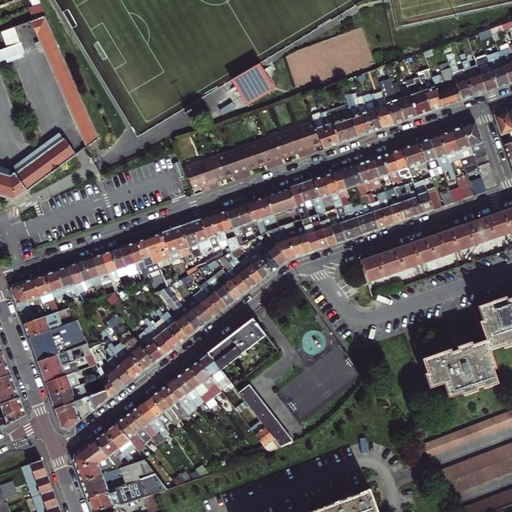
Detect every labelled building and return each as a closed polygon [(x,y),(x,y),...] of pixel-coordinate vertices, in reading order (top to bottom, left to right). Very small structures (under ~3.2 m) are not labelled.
[(38,20),(44,18),(43,14),(40,6),(39,5),(33,7),(38,20)] [(53,19),(50,11),(43,14),(44,18),(46,22),(53,19)] [(29,23),(37,43),(42,53),(49,68),(63,61),(47,24),(46,22),(44,18),(38,20),(29,23)] [(490,31),(492,37),(504,33),(501,26),(490,31)] [(19,45),(13,29),(1,33),(7,49),(18,45),(19,45)] [(490,31),(477,35),(479,41),(492,37),(490,31)] [(0,51),(0,61),(21,54),(18,45),(7,49),(0,51)] [(442,48),(447,63),(462,102),(468,100),(474,98),(464,70),(458,72),(448,46),(442,48)] [(511,56),(509,49),(498,53),(509,85),(511,84),(511,56)] [(471,51),(475,64),(486,94),(491,92),(496,90),(485,58),(484,53),(476,56),(474,50),(471,51)] [(498,53),(485,58),(496,90),(503,87),(509,85),(498,53)] [(486,94),(475,64),(472,66),(473,68),(469,70),(467,62),(465,63),(462,56),(459,57),(464,70),(474,98),(480,96),(486,94)] [(49,68),(65,105),(80,99),(63,61),(49,68)] [(462,102),(447,63),(438,66),(442,76),(432,79),(443,109),(452,105),(462,102)] [(234,82),(239,90),(266,74),(261,65),(234,82)] [(417,75),(419,79),(431,113),(437,111),(443,109),(432,79),(429,70),(417,75)] [(276,91),(266,74),(239,90),(249,107),(276,91)] [(407,91),(410,97),(417,118),(423,116),(431,113),(419,79),(413,81),(416,88),(407,91)] [(378,84),(381,92),(393,126),(398,124),(404,122),(392,87),(389,80),(378,84)] [(397,85),(392,87),(404,122),(410,120),(417,118),(410,97),(402,100),(397,85)] [(381,92),(370,96),(382,130),(387,128),(393,126),(381,92)] [(382,130),(370,96),(369,94),(361,97),(362,98),(374,133),(378,132),(382,130)] [(355,95),(352,96),(366,136),(370,134),(374,133),(362,98),(357,100),(355,95)] [(346,104),(346,106),(358,138),(362,137),(366,136),(352,96),(349,97),(351,102),(346,104)] [(77,131),(85,149),(98,139),(80,99),(65,105),(73,122),(77,131)] [(346,106),(328,112),(339,145),(349,142),(358,138),(346,106)] [(494,117),(504,146),(511,143),(511,122),(508,111),(501,114),(494,117)] [(328,112),(320,115),(332,148),(336,146),(339,145),(328,112)] [(312,116),(315,124),(322,145),(324,150),(329,149),(332,148),(320,115),(320,113),(312,116)] [(315,124),(298,129),(308,156),(315,154),(314,148),(317,147),(322,145),(315,124)] [(470,126),(463,128),(470,148),(480,145),(481,148),(484,147),(476,124),(470,126)] [(456,131),(451,132),(460,159),(466,175),(473,196),(486,191),(477,168),(475,161),(472,152),(470,148),(463,128),(456,131)] [(289,133),(282,135),(290,156),(294,155),(297,154),(298,153),(300,159),(308,156),(298,129),(289,133)] [(450,163),(460,159),(451,132),(447,134),(441,136),(450,163)] [(0,173),(10,177),(62,138),(59,133),(9,170),(0,167),(0,173)] [(282,135),(264,141),(274,168),(283,165),(281,160),(285,158),(290,156),(282,135)] [(435,138),(430,140),(437,159),(440,167),(440,166),(442,173),(448,171),(451,180),(455,179),(450,163),(441,136),(435,138)] [(0,173),(0,197),(11,201),(13,202),(14,201),(25,192),(75,156),(62,138),(10,177),(0,173)] [(440,167),(437,159),(430,140),(424,142),(418,144),(426,166),(427,167),(431,178),(443,174),(442,173),(440,166),(440,167)] [(264,141),(249,147),(257,168),(261,166),(264,165),(266,171),(274,168),(264,141)] [(415,174),(414,170),(426,166),(418,144),(410,147),(402,150),(410,176),(415,174)] [(257,168),(249,147),(233,152),(243,179),(249,177),(247,171),(251,170),(257,168)] [(481,148),(472,152),(475,161),(477,168),(490,164),(488,160),(487,156),(484,147),(481,148)] [(406,177),(410,176),(402,150),(397,151),(392,153),(400,175),(404,173),(406,177)] [(233,152),(218,158),(225,178),(228,177),(231,176),(234,182),(243,179),(233,152)] [(387,155),(382,156),(391,180),(392,183),(397,182),(398,184),(402,182),(400,175),(392,153),(387,155)] [(373,160),(382,183),(391,180),(382,156),(378,158),(373,160)] [(218,158),(201,163),(211,190),(216,188),(214,182),(219,181),(225,178),(218,158)] [(368,161),(365,163),(374,190),(383,186),(382,183),(373,160),(368,161)] [(211,190),(201,163),(183,170),(190,191),(195,189),(198,188),(200,194),(211,190)] [(374,190),(365,163),(361,164),(356,165),(366,193),(374,190)] [(490,164),(477,168),(486,191),(497,188),(493,174),(490,164)] [(366,193),(356,165),(347,169),(339,171),(346,190),(356,186),(359,196),(363,195),(365,200),(368,199),(367,196),(366,193)] [(346,190),(339,171),(335,173),(330,175),(337,193),(346,190)] [(323,177),(332,205),(334,209),(342,207),(338,197),(337,193),(330,175),(326,176),(323,177)] [(466,175),(455,179),(459,189),(463,200),(473,196),(466,175)] [(323,208),(332,205),(323,177),(318,179),(313,180),(321,202),(323,208)] [(313,205),(321,202),(313,180),(310,182),(305,183),(313,205)] [(432,210),(441,207),(435,190),(426,193),(423,181),(413,184),(418,197),(423,213),(432,210)] [(306,208),(313,205),(305,183),(302,184),(298,186),(305,207),(306,208)] [(305,207),(298,186),(294,187),(290,189),(297,208),(298,210),(305,207)] [(399,203),(405,220),(410,218),(414,217),(408,200),(407,196),(406,193),(401,195),(398,187),(394,189),(396,194),(399,203)] [(297,208),(290,189),(284,191),(277,193),(284,212),(287,211),(297,208)] [(385,193),(386,195),(388,194),(389,197),(396,194),(394,189),(385,192),(385,193)] [(453,203),(463,200),(459,189),(450,193),(453,203)] [(289,218),(287,211),(284,212),(277,193),(272,195),(265,197),(272,216),(274,216),(276,222),(289,218)] [(441,196),(445,206),(453,203),(450,193),(441,196)] [(377,199),(387,226),(391,225),(395,223),(388,202),(386,195),(383,195),(383,194),(376,196),(377,199)] [(367,196),(368,199),(369,201),(373,213),(378,229),(383,228),(387,226),(377,199),(376,199),(377,203),(374,205),(370,195),(367,196)] [(407,196),(408,200),(414,217),(418,215),(423,213),(418,197),(411,199),(410,195),(407,196)] [(256,201),(265,227),(265,230),(266,231),(271,230),(269,224),(276,222),(274,216),(272,216),(265,197),(261,199),(256,201)] [(250,203),(245,205),(251,224),(253,223),(256,230),(265,227),(256,201),(250,203)] [(388,202),(395,223),(400,221),(405,220),(399,203),(392,206),(391,201),(388,202)] [(321,202),(313,205),(316,215),(325,213),(323,208),(321,202)] [(362,235),(356,219),(352,207),(351,204),(348,205),(342,207),(353,238),(357,237),(362,235)] [(251,224),(245,205),(240,206),(236,208),(242,227),(246,225),(252,240),(254,239),(255,238),(253,233),(256,232),(256,230),(253,223),(251,224)] [(316,215),(313,205),(306,208),(308,215),(309,218),(316,215)] [(349,239),(353,238),(342,207),(334,209),(335,212),(336,216),(345,241),(349,239)] [(231,209),(226,211),(238,248),(241,246),(245,244),(244,241),(241,242),(239,237),(241,236),(239,228),(242,227),(236,208),(231,209)] [(511,232),(511,209),(425,239),(432,260),(511,232)] [(222,213),(217,214),(227,244),(229,248),(230,252),(238,248),(226,211),(222,213)] [(378,229),(373,213),(365,216),(370,232),(375,230),(378,229)] [(227,244),(217,214),(214,215),(209,217),(219,247),(227,244)] [(341,242),(345,241),(336,216),(327,219),(327,220),(336,244),(341,242)] [(370,232),(365,216),(356,219),(362,235),(366,234),(370,232)] [(219,247),(209,217),(205,218),(200,220),(208,246),(211,245),(215,256),(212,257),(213,260),(214,260),(222,256),(220,251),(219,247)] [(208,246),(200,220),(196,222),(190,223),(200,251),(209,248),(208,246)] [(336,244),(327,220),(319,223),(322,230),(328,247),(332,245),(336,244)] [(181,227),(190,254),(200,251),(190,223),(186,225),(181,227)] [(170,230),(180,259),(190,256),(190,254),(181,227),(176,228),(170,230)] [(180,259),(170,230),(166,232),(160,234),(169,261),(170,263),(180,259)] [(322,230),(315,233),(320,249),(324,248),(328,247),(322,230)] [(312,252),(307,236),(306,233),(297,236),(304,255),(307,254),(312,252)] [(320,249),(315,233),(307,236),(312,252),(316,251),(320,249)] [(169,261),(160,234),(154,236),(148,238),(157,263),(166,259),(167,262),(169,261)] [(300,257),(304,255),(297,236),(289,238),(288,239),(296,258),(300,257)] [(145,268),(147,276),(160,272),(157,263),(148,238),(142,240),(136,242),(145,268)] [(296,258),(288,239),(274,244),(275,245),(287,261),(292,259),(296,258)] [(360,262),(367,282),(432,260),(425,239),(384,253),(360,262)] [(136,271),(145,268),(136,242),(132,244),(127,246),(136,271)] [(287,261),(275,245),(267,252),(279,267),(283,264),(287,261)] [(138,276),(136,271),(127,246),(123,247),(118,249),(127,274),(132,272),(134,277),(138,276)] [(229,248),(220,251),(222,256),(230,252),(229,248)] [(127,275),(127,274),(118,249),(114,250),(109,252),(116,271),(119,278),(127,275)] [(112,280),(110,273),(116,271),(109,252),(105,253),(100,255),(109,281),(112,280)] [(279,267),(267,252),(259,258),(271,273),(275,270),(279,267)] [(101,284),(109,281),(100,255),(96,256),(92,258),(101,284)] [(204,265),(205,265),(213,260),(212,257),(212,256),(203,261),(204,265)] [(218,265),(219,266),(226,261),(222,256),(214,260),(218,265)] [(101,284),(92,258),(88,259),(83,261),(93,287),(94,289),(97,288),(96,286),(101,284)] [(271,273),(259,258),(250,265),(262,280),(266,277),(271,273)] [(205,265),(210,271),(218,265),(214,260),(213,260),(205,265)] [(85,290),(93,287),(83,261),(79,262),(76,263),(85,290)] [(204,265),(203,261),(194,267),(195,271),(197,270),(204,265)] [(85,290),(76,263),(71,265),(67,267),(78,294),(80,294),(80,291),(85,290)] [(173,271),(171,264),(165,266),(167,273),(173,271)] [(250,265),(244,270),(256,285),(260,282),(262,280),(250,265)] [(188,275),(195,271),(194,267),(194,266),(184,272),(186,276),(188,275)] [(79,295),(78,294),(67,267),(61,268),(55,271),(64,294),(65,296),(65,295),(70,298),(79,295)] [(241,296),(225,274),(221,269),(213,275),(234,302),(237,299),(241,296)] [(232,269),(225,274),(241,296),(246,293),(249,290),(237,275),(232,269)] [(256,285),(244,270),(237,275),(249,290),(253,287),(256,285)] [(50,297),(51,297),(53,296),(54,299),(63,296),(62,294),(64,294),(55,271),(50,273),(44,275),(50,294),(49,294),(50,297)] [(110,273),(112,280),(119,278),(116,271),(110,273)] [(186,276),(184,272),(175,277),(177,282),(179,280),(186,276)] [(213,274),(205,280),(226,308),(229,305),(234,302),(213,275),(213,274)] [(57,313),(51,297),(50,297),(49,294),(50,294),(44,275),(38,277),(32,279),(40,304),(48,302),(50,309),(48,309),(50,315),(57,313)] [(40,304),(32,279),(25,281),(20,283),(30,312),(31,315),(37,313),(35,306),(40,304)] [(197,286),(199,289),(218,314),(222,311),(226,308),(205,280),(197,286)] [(28,313),(30,312),(20,283),(13,286),(11,287),(10,289),(23,325),(31,322),(28,313)] [(111,288),(103,291),(105,296),(113,293),(111,288)] [(165,288),(162,290),(194,332),(198,329),(202,327),(186,305),(181,309),(165,288)] [(218,314),(199,289),(190,295),(194,299),(210,320),(214,317),(218,314)] [(174,314),(170,317),(186,339),(190,335),(194,332),(162,290),(158,293),(174,314)] [(103,291),(95,294),(97,299),(101,298),(105,296),(103,291)] [(117,299),(113,293),(105,296),(101,298),(106,304),(117,299)] [(507,296),(479,306),(484,322),(481,323),(485,335),(487,341),(473,346),(472,343),(458,348),(459,350),(455,352),(452,353),(451,350),(423,359),(427,374),(424,375),(428,390),(442,385),(447,398),(460,394),(461,397),(476,393),(475,390),(481,387),(482,390),(497,385),(493,371),(497,370),(491,351),(504,346),(505,350),(511,347),(511,299),(508,300),(507,296)] [(210,320),(194,299),(186,305),(202,327),(207,323),(210,320)] [(27,337),(60,325),(57,317),(64,315),(63,311),(57,313),(50,315),(34,321),(31,322),(23,325),(25,331),(27,337)] [(106,324),(119,341),(143,372),(147,368),(153,364),(132,337),(115,316),(106,324)] [(141,329),(142,330),(163,356),(167,353),(171,350),(154,329),(144,316),(140,320),(145,326),(141,329)] [(164,318),(161,320),(179,344),(182,341),(186,339),(170,317),(166,321),(164,318)] [(29,343),(32,350),(80,332),(74,320),(60,325),(27,337),(29,343)] [(179,344),(161,320),(158,323),(159,325),(154,329),(171,350),(175,347),(179,344)] [(207,354),(220,371),(264,338),(251,320),(247,323),(229,337),(207,354)] [(142,330),(132,337),(153,364),(159,359),(163,356),(142,330)] [(85,345),(80,332),(32,350),(34,355),(36,362),(65,352),(68,351),(83,346),(85,345)] [(104,345),(108,349),(132,380),(137,376),(143,372),(119,341),(111,347),(107,342),(104,345)] [(132,380),(108,349),(105,352),(114,363),(109,367),(124,386),(128,383),(132,380)] [(40,374),(69,363),(65,352),(36,362),(38,368),(40,374)] [(202,358),(197,362),(214,384),(220,392),(230,384),(220,371),(207,354),(202,358)] [(89,368),(94,366),(89,356),(87,357),(85,357),(89,368)] [(95,362),(98,368),(100,367),(104,378),(116,392),(119,389),(124,386),(109,367),(107,365),(101,367),(99,361),(95,362)] [(73,374),(76,372),(72,362),(69,363),(40,374),(42,378),(44,384),(73,374)] [(193,365),(189,368),(208,393),(210,391),(208,389),(214,384),(197,362),(193,365)] [(0,378),(8,375),(6,369),(4,364),(0,365),(0,378)] [(95,370),(99,378),(99,380),(104,378),(100,367),(98,368),(95,370)] [(185,371),(181,374),(203,403),(204,404),(212,398),(208,393),(189,368),(185,371)] [(46,390),(49,396),(77,386),(73,374),(44,384),(46,390)] [(177,377),(172,380),(196,410),(203,403),(181,374),(177,377)] [(231,387),(243,401),(247,407),(258,422),(273,441),(278,448),(296,440),(298,439),(271,404),(248,374),(231,387)] [(0,378),(0,391),(13,386),(11,381),(8,375),(0,378)] [(111,396),(116,392),(104,378),(99,380),(104,392),(107,399),(111,396)] [(169,383),(165,386),(188,416),(196,410),(172,380),(169,383)] [(212,398),(220,392),(214,384),(208,389),(210,391),(208,393),(212,398)] [(77,386),(49,396),(51,403),(53,410),(80,400),(83,399),(86,398),(81,385),(77,386)] [(0,404),(17,398),(15,393),(13,386),(0,391),(0,404)] [(160,389),(157,392),(176,417),(180,422),(188,416),(165,386),(160,389)] [(107,399),(104,392),(86,398),(87,402),(91,411),(100,405),(107,399)] [(176,417),(157,392),(154,394),(150,398),(162,413),(160,414),(167,422),(167,423),(169,422),(169,423),(176,417)] [(17,398),(0,404),(0,407),(3,417),(0,418),(0,429),(23,416),(20,406),(17,398)] [(162,413),(150,398),(147,400),(143,403),(161,426),(167,422),(160,414),(162,413)] [(88,414),(84,403),(83,399),(80,400),(85,416),(88,414)] [(85,416),(80,400),(53,410),(57,420),(61,429),(67,430),(85,416)] [(247,407),(243,401),(233,409),(237,414),(247,407)] [(161,426),(143,403),(139,406),(136,408),(148,424),(149,423),(152,426),(148,428),(151,431),(154,428),(155,430),(152,432),(153,434),(155,433),(156,433),(156,434),(158,432),(163,439),(168,435),(161,426)] [(133,410),(129,414),(148,439),(154,435),(153,434),(152,432),(155,430),(154,428),(151,431),(148,428),(152,426),(149,423),(148,424),(136,408),(133,410)] [(511,412),(511,413),(505,416),(498,418),(492,420),(485,423),(479,425),(472,427),(465,430),(459,432),(453,434),(446,437),(440,439),(432,442),(426,444),(420,446),(428,458),(430,456),(437,454),(444,451),(451,449),(457,447),(463,445),(470,442),(477,440),(483,437),(490,435),(496,433),(503,430),(509,428),(511,427),(511,412)] [(125,416),(122,419),(134,435),(133,436),(135,439),(138,437),(140,440),(138,443),(139,444),(141,443),(143,446),(150,441),(148,439),(129,414),(125,416)] [(134,449),(138,454),(145,449),(143,446),(141,443),(139,444),(138,443),(140,440),(138,437),(135,439),(133,436),(134,435),(122,419),(119,421),(115,424),(134,449)] [(258,422),(248,429),(262,447),(269,442),(270,443),(273,441),(258,422)] [(134,449),(115,424),(109,428),(104,432),(117,450),(129,466),(135,464),(127,454),(134,449)] [(117,450),(104,432),(99,436),(92,441),(107,458),(112,464),(115,467),(117,470),(119,469),(120,469),(117,466),(119,464),(116,458),(111,455),(117,450)] [(155,447),(162,442),(156,434),(156,433),(154,435),(148,439),(150,441),(155,447)] [(107,458),(92,441),(75,455),(72,462),(73,465),(75,470),(107,458)] [(269,442),(262,447),(267,453),(278,448),(273,441),(270,443),(269,442)] [(511,444),(508,446),(502,448),(496,450),(489,453),(483,455),(476,458),(469,460),(463,462),(456,465),(449,467),(443,470),(437,472),(444,483),(451,494),(459,492),(465,489),(472,487),(475,485),(478,484),(484,482),(488,480),(491,480),(498,477),(503,475),(504,474),(510,472),(511,471),(511,444)] [(79,482),(101,475),(99,468),(112,464),(107,458),(75,470),(77,477),(79,482)] [(24,482),(41,476),(40,471),(43,470),(39,459),(18,467),(24,482)] [(120,469),(119,469),(125,486),(139,481),(154,475),(143,461),(135,464),(129,466),(120,469)] [(101,475),(79,482),(82,491),(85,499),(107,492),(104,482),(117,478),(115,470),(101,475)] [(184,485),(193,482),(185,471),(178,476),(184,485)] [(107,492),(85,499),(88,506),(90,511),(92,511),(109,508),(121,504),(142,498),(145,497),(154,494),(165,491),(163,488),(154,475),(139,481),(125,486),(121,487),(107,492)] [(29,497),(50,490),(46,479),(43,480),(41,476),(24,482),(29,497)] [(171,481),(176,487),(184,485),(178,476),(171,481)] [(0,483),(0,494),(1,498),(14,493),(9,481),(0,483)] [(165,491),(176,487),(171,481),(163,488),(165,491)] [(376,511),(377,511),(380,511),(371,487),(368,488),(353,494),(352,492),(348,493),(345,495),(346,497),(311,510),(310,508),(307,509),(303,511),(376,511)] [(511,487),(509,488),(508,489),(503,491),(496,493),(493,494),(489,496),(483,498),(480,499),(476,500),(471,502),(470,502),(463,505),(459,507),(462,511),(488,511),(494,510),(498,508),(501,507),(508,505),(511,503),(511,487)] [(34,511),(36,511),(52,506),(51,501),(54,500),(50,490),(29,497),(34,511)] [(147,511),(161,511),(154,494),(145,497),(142,498),(147,511)]
